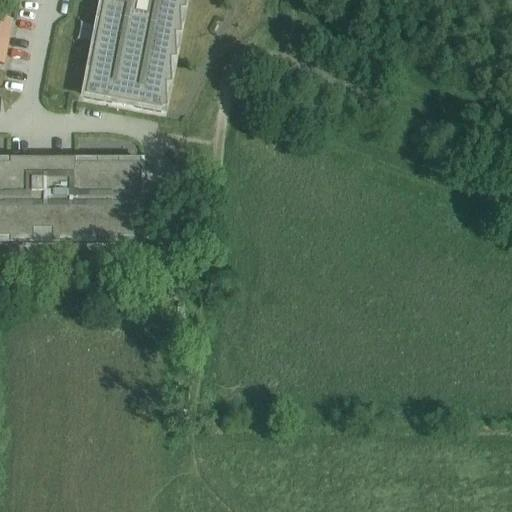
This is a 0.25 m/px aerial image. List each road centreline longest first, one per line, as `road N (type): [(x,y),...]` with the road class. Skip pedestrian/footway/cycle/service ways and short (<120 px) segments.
road 1 (track): [(0,295),(176,295),(203,279)]
road 2 (track): [(203,279),(219,130)]
